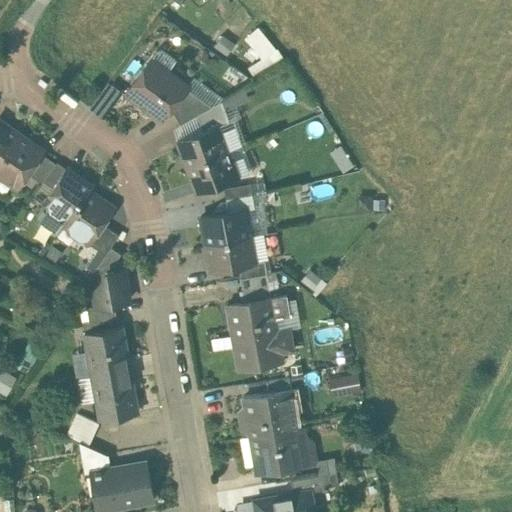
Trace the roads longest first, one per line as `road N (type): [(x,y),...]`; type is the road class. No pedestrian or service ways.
road 1 (residential): [(160,282),(144,200),(115,149),(0,67)]
road 2 (residential): [(201,511),(160,282)]
